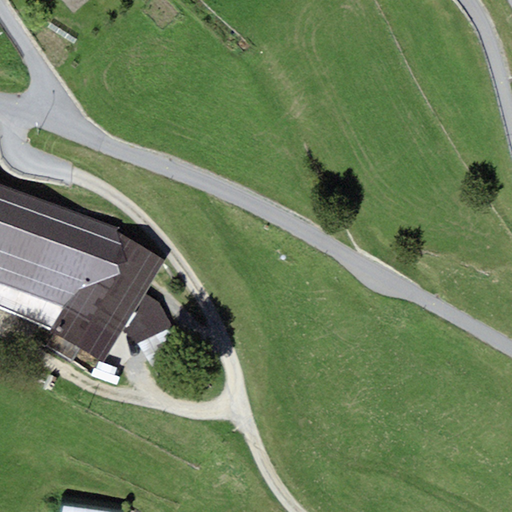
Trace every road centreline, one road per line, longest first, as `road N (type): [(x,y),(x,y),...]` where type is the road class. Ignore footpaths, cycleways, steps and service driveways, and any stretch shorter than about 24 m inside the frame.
road 1 (track): [(10,109),(15,155),(133,207),(183,267),(228,343),(245,413),(277,487),(300,511)]
road 2 (unclassified): [(511,346),(276,214),(75,128)]
road 3 (track): [(245,413),(176,410),(86,384),(28,352)]
road 4 (residential): [(0,0),(75,128)]
road 5 (unclassified): [(467,0),(511,111)]
